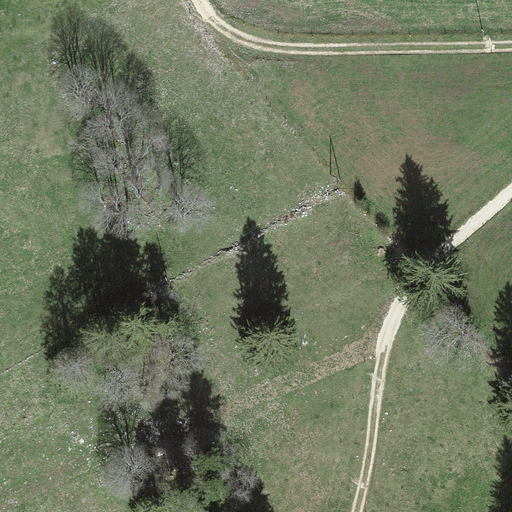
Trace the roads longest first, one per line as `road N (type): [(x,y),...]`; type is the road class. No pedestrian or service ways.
road 1 (track): [(358,511),(384,346),(415,271),(511,189)]
road 2 (track): [(511,46),(251,46),(203,14),(196,0)]
